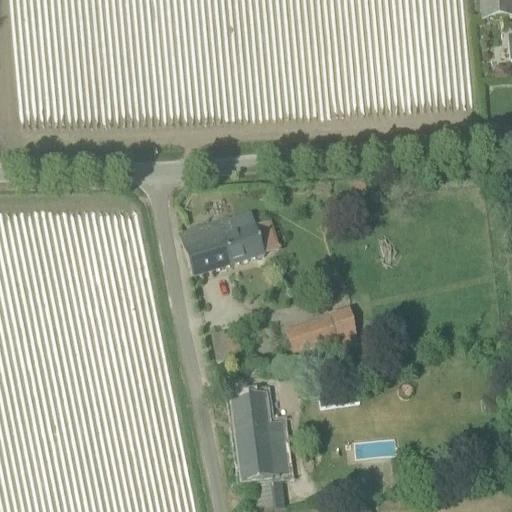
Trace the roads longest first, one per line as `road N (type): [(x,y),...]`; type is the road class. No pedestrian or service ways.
road 1 (unclassified): [(154,175),(511,145)]
road 2 (residential): [(218,511),(154,175)]
road 3 (unclassified): [(0,176),(154,175)]
